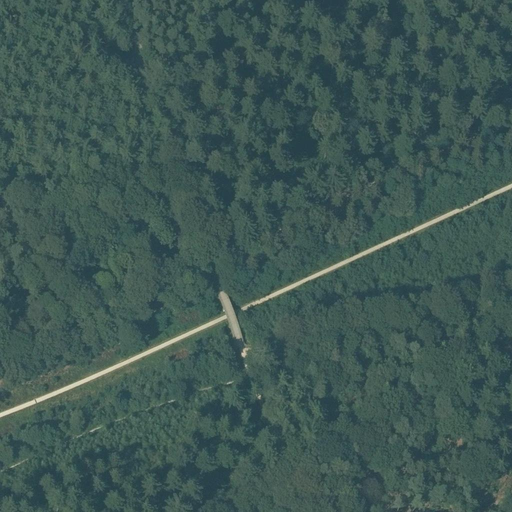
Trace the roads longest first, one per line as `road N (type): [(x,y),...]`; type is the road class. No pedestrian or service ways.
road 1 (track): [(217,280),(265,235),(511,124)]
road 2 (track): [(150,81),(101,47),(50,25),(29,25)]
